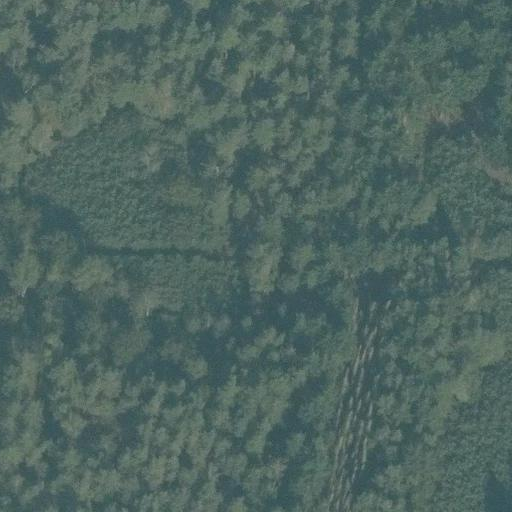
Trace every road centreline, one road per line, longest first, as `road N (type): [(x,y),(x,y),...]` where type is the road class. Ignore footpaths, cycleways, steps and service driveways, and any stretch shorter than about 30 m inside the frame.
road 1 (track): [(511,268),(6,248)]
road 2 (track): [(42,0),(6,248)]
